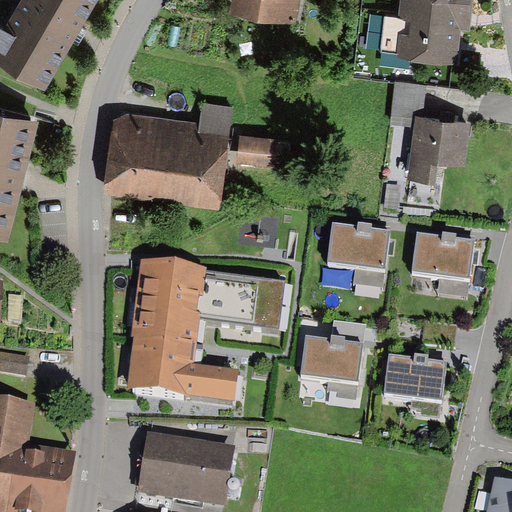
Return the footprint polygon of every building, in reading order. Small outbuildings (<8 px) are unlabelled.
[(15,0),(15,1),(4,21),(0,18),(0,56),(40,80),(69,29),(86,0),(15,0)] [(228,0),(228,5),(290,14),(292,0),(228,0)] [(401,0),(395,57),(455,65),(459,33),(468,34),(472,0),(401,0)] [(427,118),(430,88),(395,84),(390,128),(414,130),(416,117),(427,118)] [(200,124),(171,120),(159,200),(217,208),(231,105),(203,101),(200,124)] [(0,226),(27,118),(0,111),(0,226)] [(159,200),(171,120),(127,114),(116,120),(105,193),(159,200)] [(427,118),(416,117),(414,130),(408,181),(436,184),(439,164),(467,167),(472,124),(427,118)] [(287,169),(291,141),(241,134),(237,162),(287,169)] [(379,235),(333,228),(327,267),(356,272),(353,288),(381,292),(390,237),(379,235)] [(463,243),(419,237),(414,274),(440,278),(437,298),(470,302),(477,244),(463,243)] [(285,284),(141,267),(133,341),(136,341),(130,391),(190,399),(236,405),(240,375),(192,369),(195,347),(198,322),(199,319),(214,321),(279,329),(285,284)] [(458,328),(426,325),(424,345),(456,348),(457,340),(458,328)] [(332,345),(305,342),(300,381),(329,384),(328,390),(338,392),(337,396),(356,399),(364,331),(334,327),(332,345)] [(0,371),(28,375),(30,359),(0,355),(0,371)] [(436,363),(390,357),(385,395),(413,399),(412,410),(424,411),(423,416),(439,418),(446,364),(436,363)] [(0,400),(0,511),(7,511),(8,511),(65,511),(73,451),(29,445),(35,405),(0,400)] [(232,452),(150,441),(142,496),(225,507),(232,452)] [(511,511),(511,483),(496,479),(487,511),(511,511)]
